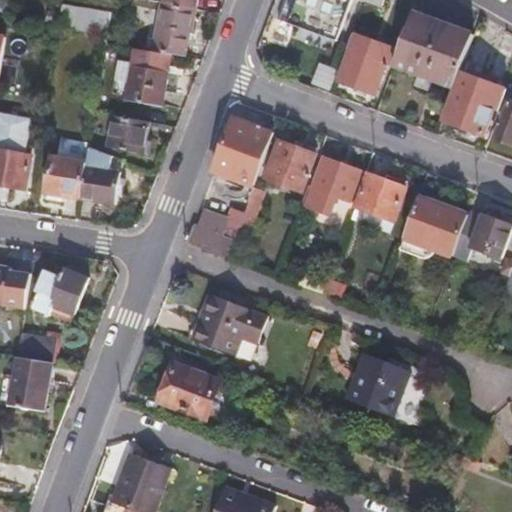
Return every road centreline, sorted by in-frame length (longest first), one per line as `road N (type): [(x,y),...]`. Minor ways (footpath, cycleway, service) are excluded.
road 1 (residential): [(491,380),(447,351),(193,255),(150,247)]
road 2 (residential): [(219,71),(511,179)]
road 3 (residential): [(88,412),(361,511)]
road 4 (residential): [(150,247),(219,71)]
road 5 (residential): [(88,412),(150,247)]
road 6 (residential): [(0,226),(150,247)]
